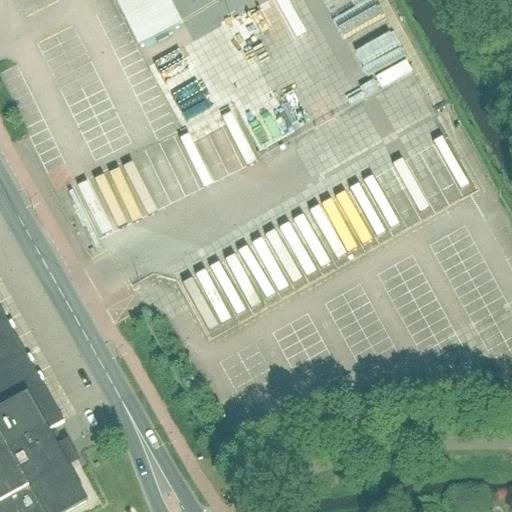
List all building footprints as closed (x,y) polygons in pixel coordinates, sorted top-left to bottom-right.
[(171,0),(117,0),(140,46),(183,24),(171,0)] [(179,77),(195,97),(201,91),(185,72),(179,77)] [(46,148),(82,224),(219,159),(183,83),(46,148)] [(254,187),(262,206),(299,190),(291,171),(254,187)] [(0,511),(28,511),(38,507),(40,511),(69,511),(84,503),(46,434),(63,424),(0,310),(0,511)] [(511,362),(484,363),(485,373),(511,371),(511,362)] [(282,434),(285,441),(292,438),(288,431),(282,434)]
